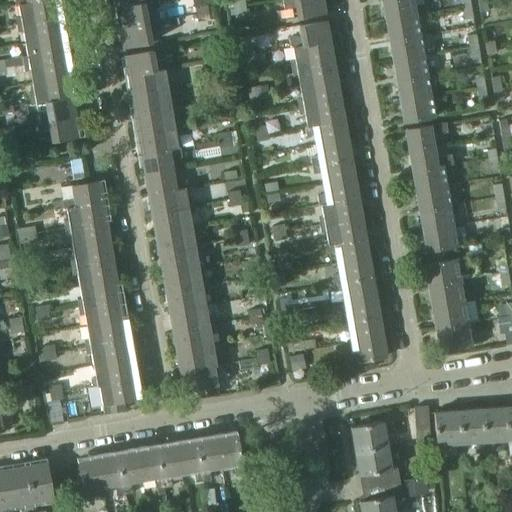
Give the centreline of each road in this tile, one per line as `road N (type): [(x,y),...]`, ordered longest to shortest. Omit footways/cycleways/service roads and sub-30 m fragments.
road 1 (residential): [(94,0),(166,418)]
road 2 (residential): [(417,379),(349,0)]
road 3 (residential): [(0,446),(166,418)]
road 4 (residential): [(166,418),(305,398)]
